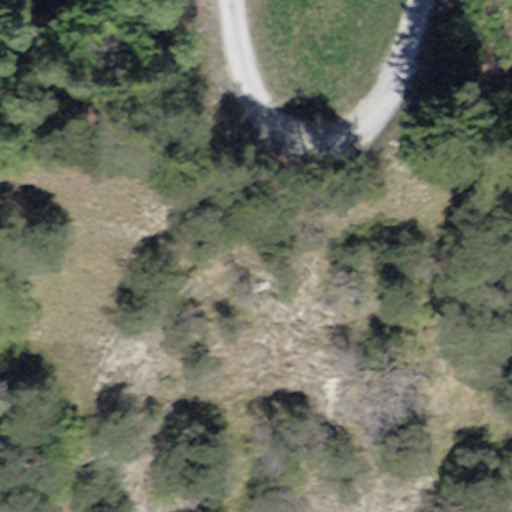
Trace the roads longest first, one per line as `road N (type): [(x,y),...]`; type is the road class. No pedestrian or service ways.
road 1 (track): [(423,0),(383,100),(361,124),(314,141),(276,129),(260,112),(233,0)]
road 2 (track): [(123,0),(78,57),(0,107)]
